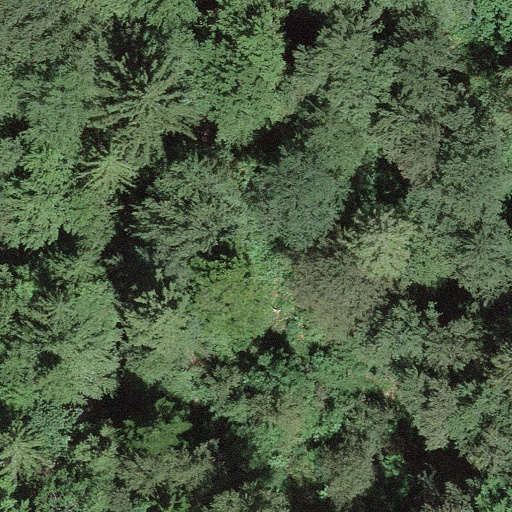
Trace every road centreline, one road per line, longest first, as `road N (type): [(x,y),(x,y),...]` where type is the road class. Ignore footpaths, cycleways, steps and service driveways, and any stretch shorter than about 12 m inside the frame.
road 1 (track): [(239,0),(164,201),(132,263),(117,328),(49,511)]
road 2 (track): [(0,317),(74,244),(164,201)]
